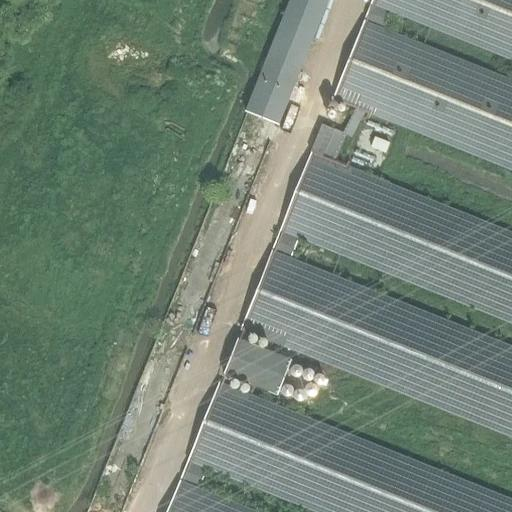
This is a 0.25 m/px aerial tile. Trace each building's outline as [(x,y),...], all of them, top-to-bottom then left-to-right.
[(291,123),(332,0),(292,0),(255,111),(291,123)] [(511,62),(511,0),(371,0),(332,98),(511,171),(511,83),(382,31),(389,13),(511,62)] [(511,235),(309,154),(240,328),(511,437),(511,349),(290,260),(299,238),(511,323),(511,235)] [(283,362),(229,341),(214,377),(268,398),(283,362)] [(313,511),(511,511),(511,501),(217,384),(165,511),(253,511),(198,490),(206,469),(313,511)]
